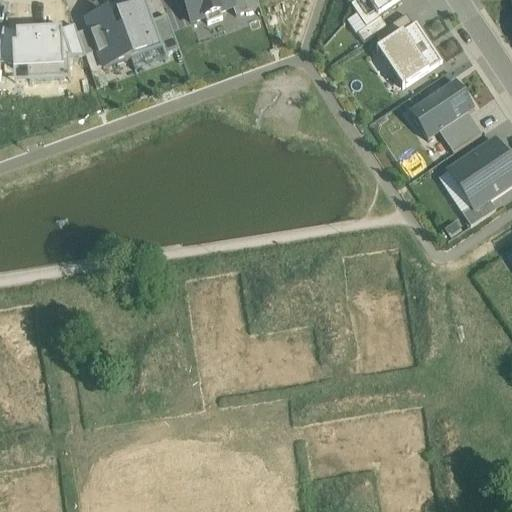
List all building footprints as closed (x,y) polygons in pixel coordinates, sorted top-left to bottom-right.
[(166,63),(165,59),(162,51),(163,51),(154,25),(145,0),(139,0),(110,11),(112,14),(108,16),(116,37),(121,35),(132,63),(131,63),(135,74),(166,63)] [(182,0),(192,26),(205,21),(208,27),(223,22),(220,16),(233,11),(234,10),(230,0),(182,0)] [(255,0),(230,0),(234,10),(233,11),(236,20),(260,11),(255,0)] [(413,1),(412,0),(365,0),(362,3),(352,9),(366,32),(358,37),(364,47),(376,39),(388,32),(381,22),(413,1)] [(89,34),(97,56),(103,73),(131,63),(132,63),(121,35),(116,37),(108,16),(85,24),(89,34)] [(376,39),(383,49),(413,30),(406,19),(388,32),(376,39)] [(162,51),(165,59),(180,53),(167,20),(154,25),(163,51),(162,51)] [(377,53),(402,92),(442,66),(417,27),(413,30),(383,49),(377,53)] [(3,33),(0,45),(0,64),(12,64),(14,85),(70,82),(69,61),(85,60),(77,38),(75,28),(62,33),(16,36),(3,33)] [(97,56),(89,34),(77,38),(85,60),(97,56)] [(409,117),(427,145),(439,137),(468,118),(474,114),(456,86),(409,117)] [(482,139),(468,118),(439,137),(453,158),(482,139)] [(511,188),(511,170),(495,145),(448,176),(472,211),(474,215),(489,205),(511,188)] [(495,214),(489,205),(474,215),(472,211),(462,218),(470,231),(495,214)] [(62,511),(56,470),(0,478),(0,511),(62,511)]
